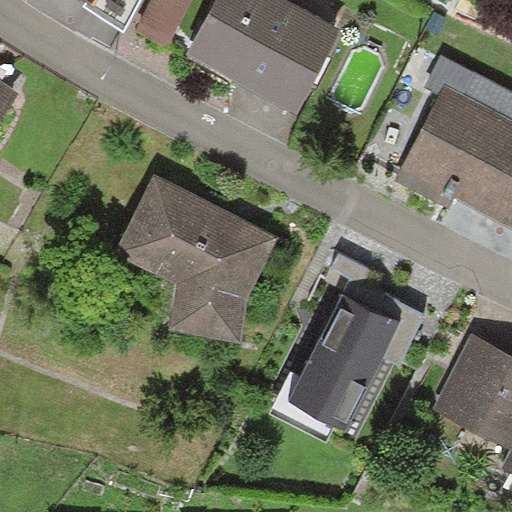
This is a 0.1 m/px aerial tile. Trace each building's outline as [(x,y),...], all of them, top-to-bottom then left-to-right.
[(186,0),(147,0),(141,12),(170,29),(186,0)] [(331,29),(276,0),(212,0),(188,45),(292,101),(331,29)] [(511,95),(440,57),(427,81),(443,89),(400,170),(440,192),(447,177),(511,211),(511,95)] [(0,107),(9,93),(0,87),(0,107)] [(148,175),(117,240),(176,272),(169,315),(223,323),(255,228),(148,175)] [(401,315),(339,283),(285,385),(344,416),(401,315)] [(511,368),(474,349),(440,415),(511,451),(511,453),(502,474),(511,478),(511,368)]
